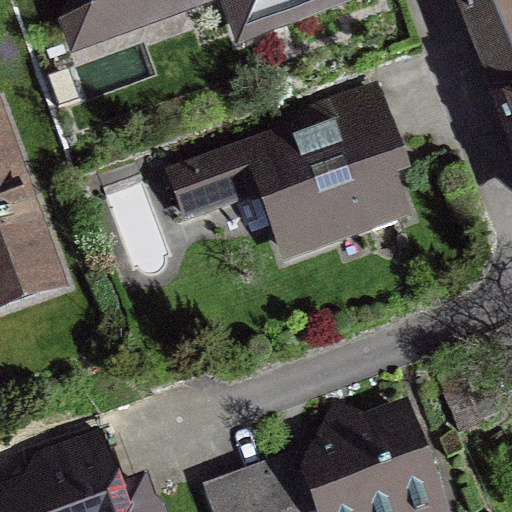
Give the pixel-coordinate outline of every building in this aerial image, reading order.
[(78,0),(67,23),(78,45),(202,0),(226,0),(240,38),(338,3),(336,0),(78,0)] [(511,0),(455,0),(511,139),(511,0)] [(283,255),(397,214),(377,159),(392,153),(371,95),(307,118),(295,143),(250,160),(244,158),(169,184),(180,217),(259,189),(283,255)] [(15,189),(0,148),(0,298),(48,281),(23,210),(29,196),(15,189)] [(457,435),(476,427),(453,374),(434,382),(457,435)] [(366,431),(335,417),(305,481),(282,470),(244,484),(208,497),(213,511),(435,511),(402,418),(366,431)] [(147,511),(122,499),(99,438),(38,460),(22,495),(0,503),(0,511),(147,511)]
